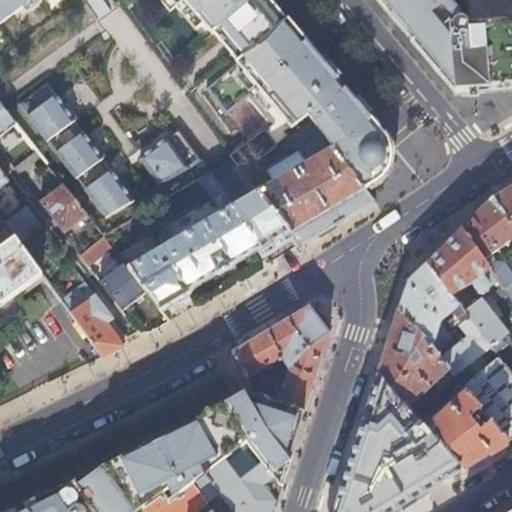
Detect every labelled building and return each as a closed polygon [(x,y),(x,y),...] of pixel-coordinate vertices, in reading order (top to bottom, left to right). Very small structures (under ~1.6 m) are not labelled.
[(307,114),(364,188),(375,182),(383,175),(388,167),(391,150),(387,138),(384,132),(352,96),(316,52),(277,6),(272,0),(0,0),(0,23),(32,0),(84,0),(99,20),(112,10),(105,0),(184,0),(212,33),(214,32),(238,61),(207,87),(227,114),(249,96),(272,123),(231,155),(244,172),(290,136),(285,131),(307,114)] [(511,21),(508,22),(507,17),(468,19),(452,0),(375,0),(384,9),(451,89),(454,93),(472,92),(472,89),(511,87),(511,21)] [(63,105),(48,83),(19,104),(106,217),(133,201),(103,159),(106,156),(95,141),(91,143),(75,121),(79,118),(67,102),(63,105)] [(0,137),(16,125),(0,105),(0,137)] [(308,160),(332,146),(307,114),(285,131),(308,160)] [(179,130),(139,158),(159,185),(188,169),(200,160),(179,130)] [(289,233),(298,245),(373,200),(364,188),(332,146),(308,160),(258,190),(289,233)] [(36,151),(14,168),(19,174),(40,157),(36,151)] [(0,188),(10,181),(0,167),(0,188)] [(128,268),(146,292),(162,311),(190,295),(191,293),(190,290),(259,249),(262,249),(289,233),(258,190),(235,204),(226,192),(225,193),(212,176),(214,174),(212,171),(211,172),(185,187),(197,207),(212,199),(221,213),(128,268)] [(64,233),(87,216),(78,204),(63,185),(40,202),(64,233)] [(511,187),(511,188),(493,199),(492,200),(511,228),(511,187)] [(511,236),(511,228),(492,200),(476,216),(461,232),(502,288),(503,289),(501,290),(511,305),(511,273),(503,263),(494,264),(489,257),(511,236)] [(44,226),(28,205),(5,223),(20,244),(44,226)] [(20,244),(5,223),(0,215),(0,307),(44,276),(20,244)] [(502,288),(461,232),(440,253),(427,267),(429,270),(491,350),(495,355),(507,347),(501,339),(506,335),(480,302),(473,307),(462,293),(473,285),(472,287),(477,296),(483,296),(489,293),(489,288),(492,287),(495,292),(502,288)] [(103,237),(80,255),(87,264),(110,246),(103,237)] [(128,268),(123,262),(99,280),(122,310),(146,292),(128,268)] [(412,328),(450,374),(455,380),(491,350),(429,270),(427,267),(414,279),(408,286),(401,306),(399,313),(410,326),(412,328)] [(115,349),(123,346),(107,322),(113,318),(86,283),(62,301),(102,356),(115,349)] [(264,383),(255,389),(262,399),(305,414),(314,385),(324,355),(330,334),(310,308),(261,337),(233,354),(253,384),(268,374),(265,369),(282,357),(286,364),(281,370),(276,387),(264,383)] [(410,326),(399,313),(389,344),(378,375),(410,411),(436,387),(441,393),(451,385),(446,378),(450,374),(412,328),(410,326)] [(495,355),(491,350),(455,380),(465,392),(498,359),(495,355)] [(511,439),(511,377),(498,359),(465,392),(507,443),(511,439)] [(393,511),(462,471),(424,427),(410,411),(378,375),(336,506),(334,511),(393,511)] [(21,510),(16,511),(142,511),(163,496),(169,504),(193,486),(204,478),(226,461),(247,445),(261,463),(280,488),(292,451),(305,414),(262,399),(255,389),(255,388),(221,409),(201,420),(172,435),(104,469),(21,510)] [(484,457),(507,443),(465,392),(424,427),(462,471),(484,457)] [(240,479),(261,463),(247,445),(226,461),(240,479)] [(204,478),(193,486),(206,503),(221,493),(235,511),(272,511),(280,488),(261,463),(240,479),(226,461),(204,478)] [(142,511),(214,511),(213,511),(197,511),(201,509),(207,504),(206,503),(193,486),(169,504),(163,496),(142,511)]
